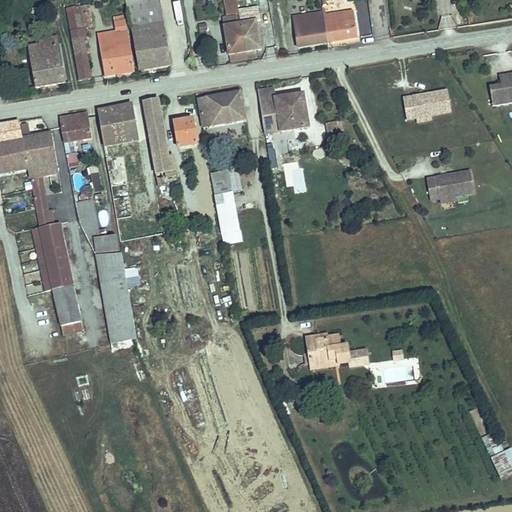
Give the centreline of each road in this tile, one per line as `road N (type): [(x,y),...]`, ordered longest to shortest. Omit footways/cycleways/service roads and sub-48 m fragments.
road 1 (tertiary): [(511,32),(0,113)]
road 2 (unknown): [(387,175),(331,61)]
